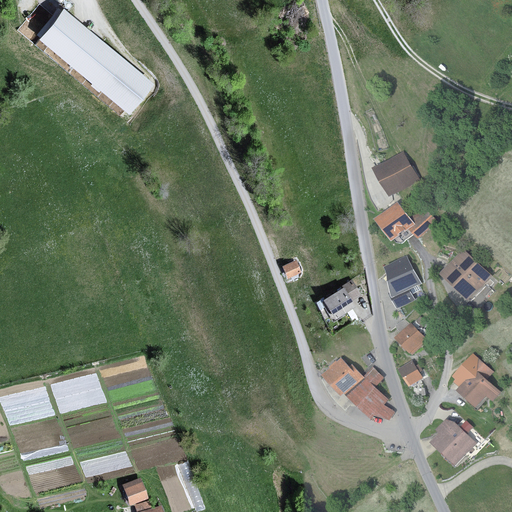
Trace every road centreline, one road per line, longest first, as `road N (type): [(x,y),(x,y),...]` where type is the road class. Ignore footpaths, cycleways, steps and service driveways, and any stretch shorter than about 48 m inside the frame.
road 1 (track): [(408,429),(391,433),(350,422),(315,388),(211,118),(137,0)]
road 2 (unclassified): [(325,0),(383,348),(443,511)]
road 3 (track): [(375,0),(426,66),(511,106)]
